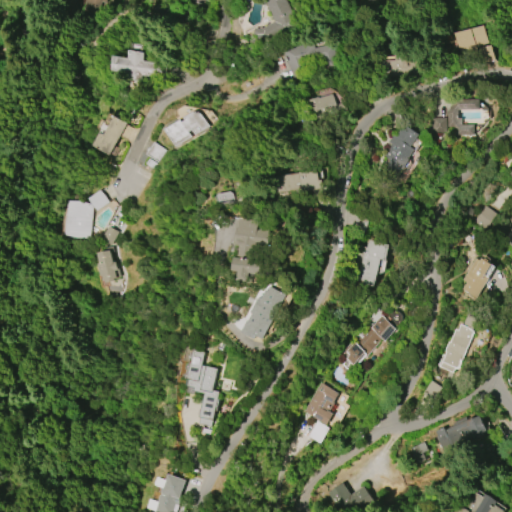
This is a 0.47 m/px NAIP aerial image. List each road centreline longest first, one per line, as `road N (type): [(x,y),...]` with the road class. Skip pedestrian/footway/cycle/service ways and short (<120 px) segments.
road 1 (residential): [(511,81),(435,88),(368,118),(344,173),(326,289),(194,511)]
road 2 (residential): [(300,511),(321,473),(386,424),(423,343),(438,203),(511,128)]
road 3 (residential): [(226,0),(216,72),(169,96),(119,186)]
road 4 (residential): [(123,0),(67,66),(34,148),(18,163),(0,144)]
road 5 (residential): [(511,339),(468,400),(441,417),(386,424)]
